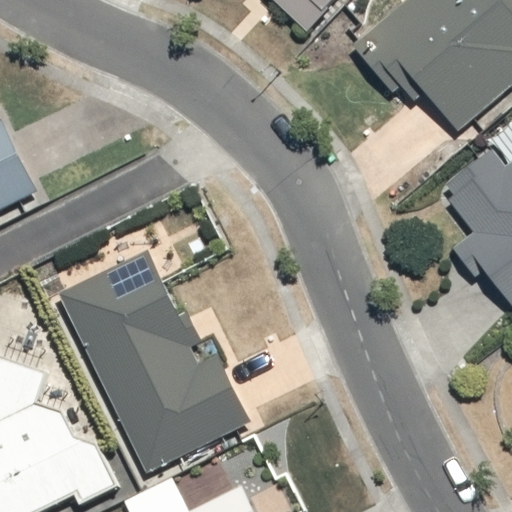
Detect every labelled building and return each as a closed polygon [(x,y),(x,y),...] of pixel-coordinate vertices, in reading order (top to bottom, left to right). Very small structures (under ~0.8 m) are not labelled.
[(280,0),(313,29),(339,0),(280,0)] [(441,6),(369,67),(411,117),(428,103),(467,149),(511,110),(511,0),(501,0),(463,32),(441,6)] [(0,209),(43,190),(13,123),(0,128),(0,209)] [(452,210),(481,246),(465,259),(483,284),(491,276),(511,305),(511,178),(504,169),(452,210)] [(71,292),(150,464),(258,414),(228,351),(217,356),(167,248),(71,292)] [(0,511),(60,511),(89,503),(130,488),(111,432),(87,437),(69,409),(46,401),(58,370),(4,350),(0,359),(0,511)] [(268,511),(251,479),(188,511),(150,511),(268,511)]
